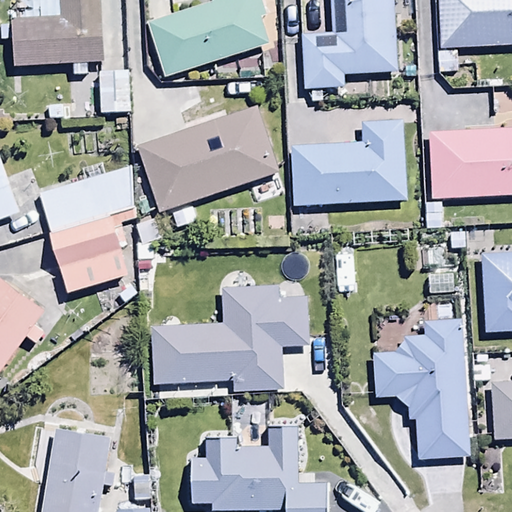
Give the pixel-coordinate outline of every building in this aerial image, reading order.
[(13,25),(16,73),(105,67),(100,0),(61,0),(61,5),(21,7),(22,25),(13,25)] [(214,8),(148,30),(166,86),(270,51),(260,23),(267,21),(259,0),(220,0),(213,3),(214,8)] [(330,0),(332,39),(303,40),(305,95),(344,94),(344,82),(397,80),(393,0),(330,0)] [(459,78),(458,55),(511,52),(511,0),(439,0),(442,56),(436,56),(437,79),(459,78)] [(132,78),(100,78),(100,120),(132,120),(132,78)] [(257,114),(139,153),(161,220),(280,181),(257,114)] [(363,148),(291,152),(294,214),(408,207),(403,127),(362,130),(363,148)] [(511,133),(430,138),(434,207),(511,202),(511,133)] [(1,164),(0,164),(0,226),(23,218),(1,164)] [(140,206),(129,171),(39,200),(70,302),(131,283),(123,254),(127,252),(120,229),(138,223),(133,208),(140,206)] [(441,208),(424,209),(426,236),(443,235),(441,208)] [(325,242),(324,215),(290,216),(291,243),(325,242)] [(155,223),(135,231),(141,248),(136,248),(137,266),(153,265),(152,248),(164,243),(155,223)] [(511,257),(483,258),(486,339),(511,337),(511,257)] [(452,280),(426,281),(426,298),(452,298),(452,280)] [(3,286),(0,289),(0,377),(27,344),(35,350),(44,338),(33,329),(43,317),(3,286)] [(151,333),(154,392),(233,388),(233,399),(282,397),(281,353),(310,352),(308,302),(279,304),(279,292),(222,295),(224,330),(151,333)] [(416,426),(417,466),(471,463),(464,325),(425,327),(425,340),(406,341),(395,359),(374,359),(374,404),(398,404),(409,414),(409,426),(416,426)] [(511,387),(491,389),(493,446),(511,445),(511,387)] [(298,488),(298,434),(269,433),(269,454),(239,454),(239,444),(205,444),(205,464),(194,464),(194,511),(211,511),(327,511),(328,488),(298,488)] [(56,435),(42,511),(98,511),(102,491),(112,492),(114,479),(105,477),(111,445),(56,435)]
